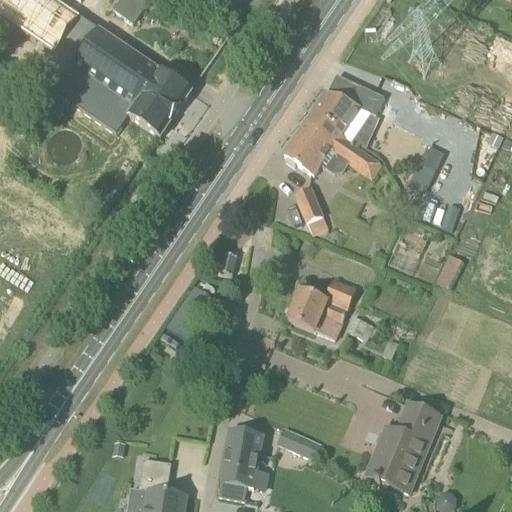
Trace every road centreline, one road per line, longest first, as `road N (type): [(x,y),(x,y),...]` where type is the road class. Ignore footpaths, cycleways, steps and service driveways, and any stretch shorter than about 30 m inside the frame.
road 1 (primary): [(27,459),(338,0)]
road 2 (unclassified): [(202,511),(258,241)]
